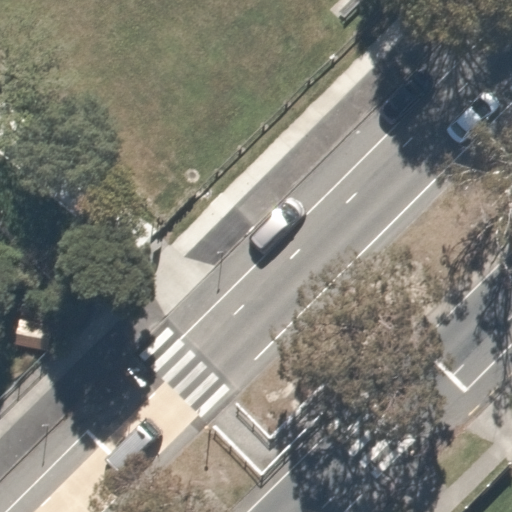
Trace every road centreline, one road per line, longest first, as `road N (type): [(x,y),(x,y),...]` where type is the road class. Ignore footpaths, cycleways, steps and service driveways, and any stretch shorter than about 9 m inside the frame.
road 1 (secondary): [(63,511),(511,67)]
road 2 (secondary): [(511,298),(297,511)]
